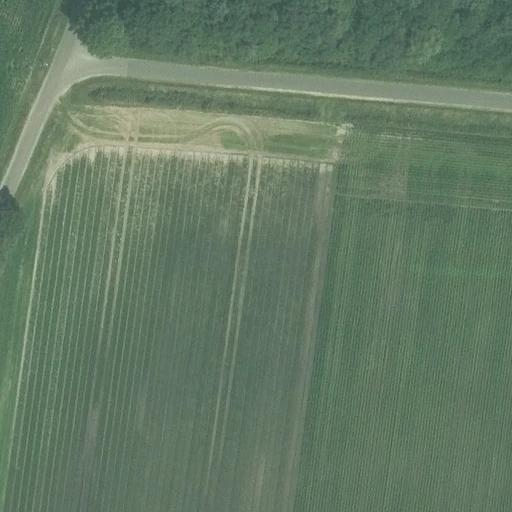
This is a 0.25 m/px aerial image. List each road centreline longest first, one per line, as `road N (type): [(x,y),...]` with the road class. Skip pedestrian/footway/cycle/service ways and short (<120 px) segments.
road 1 (unclassified): [(511,101),(64,56)]
road 2 (unclassified): [(0,201),(64,56)]
